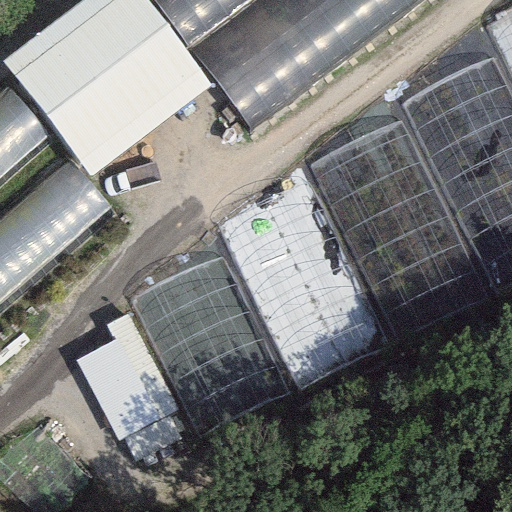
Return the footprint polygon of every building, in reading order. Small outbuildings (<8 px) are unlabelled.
[(83,0),(0,62),(0,64),(86,180),(210,88),(144,0),(83,0)] [(154,0),(239,119),(407,0),(154,0)] [(511,0),(508,0),(488,9),(511,66),(511,0)] [(0,172),(44,134),(0,84),(0,172)] [(63,156),(0,212),(0,299),(107,205),(63,156)] [(73,349),(129,464),(186,437),(129,322),(73,349)]
